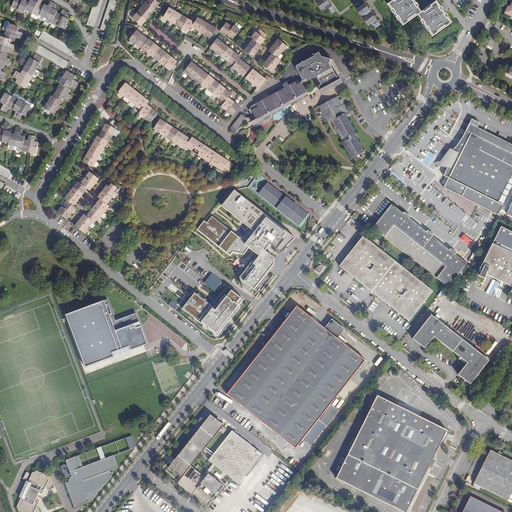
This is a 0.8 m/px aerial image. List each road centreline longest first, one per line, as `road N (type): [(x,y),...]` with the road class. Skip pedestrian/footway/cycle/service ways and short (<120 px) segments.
road 1 (residential): [(292,271),(483,419)]
road 2 (residential): [(215,0),(432,72)]
road 3 (unclassified): [(222,358),(47,220)]
road 4 (residential): [(436,65),(236,0)]
road 5 (residential): [(101,511),(222,358)]
road 6 (residential): [(349,83),(333,55),(316,48),(293,60),(220,133)]
road 7 (unclassified): [(47,220),(37,190),(103,80)]
road 8 (unclassified): [(103,80),(118,65),(137,67),(220,133)]
road 9 (residential): [(253,159),(286,117),(349,83)]
